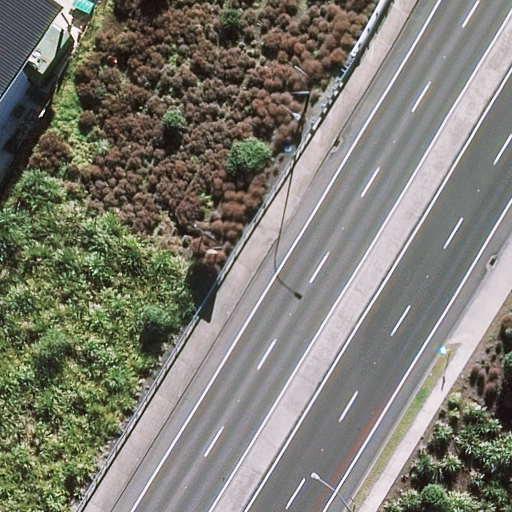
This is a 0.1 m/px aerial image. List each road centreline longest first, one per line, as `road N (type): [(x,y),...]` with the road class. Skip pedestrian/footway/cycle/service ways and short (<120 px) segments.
road 1 (tertiary): [(169,511),(484,0)]
road 2 (tertiary): [(511,150),(288,511)]
